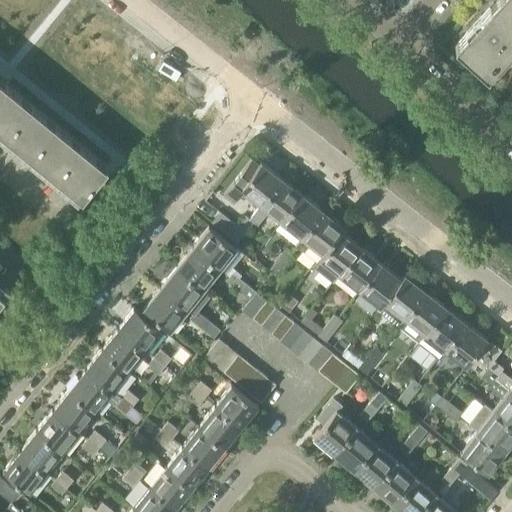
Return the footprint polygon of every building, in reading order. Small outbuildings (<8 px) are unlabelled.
[(511,49),(511,4),(507,0),(496,0),(455,46),(488,75),(511,49)] [(0,98),(11,85),(7,82),(8,81),(0,74),(0,98)] [(0,131),(27,98),(11,85),(0,98),(0,131)] [(27,98),(0,131),(0,135),(14,147),(43,111),(27,98)] [(43,111),(14,147),(30,160),(59,124),(43,111)] [(75,137),(59,124),(30,160),(46,173),(75,137)] [(75,137),(46,173),(62,186),(91,150),(75,137)] [(108,164),(91,150),(62,186),(77,199),(80,195),(82,196),(108,164)] [(260,204),(281,177),(261,161),(258,164),(250,158),(223,193),(234,202),(242,191),(260,204)] [(281,177),(260,204),(249,218),(244,215),(236,225),(244,231),(252,221),(256,224),(267,211),(280,221),(302,193),(281,177)] [(323,210),(302,193),(280,221),(301,238),(323,210)] [(323,210),(301,238),(295,245),(315,261),(339,230),(340,231),(344,226),(323,210)] [(228,235),(236,225),(219,211),(211,222),(228,235)] [(209,225),(192,246),(220,269),(229,275),(225,280),(240,292),(247,284),(239,277),(242,274),(235,268),(235,269),(232,266),(244,253),(237,248),(237,247),(209,225)] [(236,225),(228,235),(236,241),(244,231),(236,225)] [(315,261),(311,265),(332,281),(337,273),(359,246),(340,231),(339,230),(315,261)] [(192,246),(175,266),(203,289),(220,269),(192,246)] [(380,262),(359,246),(337,273),(358,290),(380,262)] [(285,248),(277,258),(285,264),(293,254),(285,248)] [(285,264),(277,258),(269,268),(277,275),(285,264)] [(380,262),(358,290),(379,306),(400,278),(380,262)] [(175,266),(159,286),(187,309),(192,313),(189,317),(203,329),(210,321),(195,309),(199,305),(193,301),(203,289),(175,266)] [(400,278),(379,306),(392,316),(392,317),(399,323),(403,317),(425,289),(404,273),(400,278)] [(247,284),(240,292),(250,300),(257,292),(247,284)] [(187,309),(159,286),(143,306),(171,328),(181,317),(187,309)] [(444,304),(425,289),(403,317),(422,332),(444,304)] [(257,291),(257,292),(250,300),(243,309),(253,317),(267,299),(257,291)] [(289,294),(280,305),(288,311),(297,300),(289,294)] [(277,307),(267,299),(253,317),(263,324),(277,307)] [(444,304),(422,332),(423,333),(418,341),(438,357),(444,349),(466,321),(444,304)] [(135,306),(118,327),(145,348),(161,327),(135,306)] [(277,307),(263,324),(272,332),(286,314),(277,307)] [(333,313),(325,323),(334,330),(342,320),(333,313)] [(295,322),(286,314),(272,332),(281,339),(295,322)] [(220,329),(210,321),(203,329),(214,337),(220,329)] [(487,338),(466,321),(444,349),(465,366),(487,338)] [(304,329),(295,322),(281,339),(290,347),(304,329)] [(334,330),(325,323),(317,334),(325,341),(334,330)] [(145,348),(118,327),(102,347),(128,368),(145,348)] [(304,329),(290,347),(300,354),(314,337),(304,329)] [(323,344),(314,337),(300,354),(309,362),(323,344)] [(215,364),(230,346),(220,338),(205,356),(215,364)] [(487,366),(493,359),(500,349),(490,341),(471,366),(479,372),(485,365),(487,366)] [(332,352),(323,344),(309,362),(318,369),(332,352)] [(374,345),(365,356),(374,363),(383,352),(374,345)] [(230,346),(215,364),(225,371),(239,353),(230,346)] [(128,368),(102,347),(85,367),(112,389),(128,368)] [(153,356),(164,365),(171,357),(159,348),(153,356)] [(332,352),(318,369),(328,377),(342,359),(332,352)] [(249,361),(239,353),(225,371),(234,378),(249,361)] [(164,365),(153,356),(147,364),(158,373),(164,365)] [(374,363),(365,356),(357,367),(366,373),(374,363)] [(351,366),(342,359),(328,377),(337,384),(351,366)] [(493,359),(487,366),(497,373),(493,378),(511,392),(511,378),(500,370),(502,366),(493,359)] [(258,368),(249,361),(234,378),(243,386),(258,368)] [(497,373),(487,366),(485,365),(479,372),(491,381),(487,386),(501,397),(491,409),(511,424),(511,392),(493,378),(497,373)] [(351,366),(337,384),(346,391),(360,374),(351,366)] [(85,367),(69,387),(96,408),(105,397),(126,414),(133,405),(121,396),(112,389),(85,367)] [(258,368),(243,386),(253,393),(267,375),(258,368)] [(193,388),(204,397),(211,388),(189,370),(182,379),(193,388)] [(267,375),(253,393),(262,401),(277,383),(267,375)] [(413,378),(405,389),(413,394),(421,384),(413,378)] [(214,403),(241,425),(258,404),(231,382),(214,403)] [(69,387),(53,407),(79,429),(96,408),(69,387)] [(121,396),(133,405),(139,397),(127,388),(121,396)] [(204,397),(193,388),(187,395),(198,404),(204,397)] [(413,394),(405,389),(397,399),(405,405),(413,394)] [(368,402),(376,408),(386,396),(378,390),(368,402)] [(446,412),(452,404),(441,395),(434,403),(446,412)] [(334,453),(356,426),(337,410),(341,404),(333,398),(317,417),(324,423),(313,436),(334,453)] [(376,408),(368,402),(358,414),(366,420),(376,408)] [(241,425),(214,403),(198,423),(225,445),(241,425)] [(511,440),(511,424),(491,409),(483,403),(467,423),(475,430),(504,451),(511,440)] [(452,404),(446,412),(456,420),(463,412),(452,404)] [(53,407),(37,428),(63,449),(79,429),(53,407)] [(167,420),(160,428),(172,437),(178,429),(167,420)] [(198,423),(182,443),(208,465),(225,445),(198,423)] [(419,423),(409,435),(416,442),(426,430),(419,423)] [(376,443),(356,426),(334,453),(353,470),(376,443)] [(37,428),(21,448),(47,469),(63,449),(37,428)] [(172,437),(160,428),(154,436),(166,446),(172,437)] [(88,437),(100,447),(106,439),(94,429),(88,437)] [(504,451),(475,430),(459,450),(487,472),(504,451)] [(409,435),(399,447),(407,453),(416,442),(409,435)] [(100,447),(88,437),(81,445),(93,455),(100,447)] [(182,443),(165,463),(192,485),(208,465),(182,443)] [(396,459),(376,443),(353,470),(373,486),(396,459)] [(47,469),(21,448),(4,469),(30,490),(47,469)] [(450,466),(458,473),(469,482),(478,472),(458,456),(450,466)] [(416,476),(396,459),(373,486),(393,503),(416,476)] [(128,469),(139,478),(145,470),(134,461),(128,469)] [(165,463),(149,484),(176,505),(192,485),(165,463)] [(458,473),(450,466),(440,478),(448,485),(458,473)] [(139,478),(128,469),(121,477),(133,486),(139,478)] [(55,478),(66,487),(73,479),(62,470),(55,478)] [(416,476),(393,503),(403,511),(418,511),(435,492),(416,476)] [(66,487),(55,478),(49,486),(60,495),(66,487)] [(9,483),(1,494),(3,495),(11,501),(19,491),(9,483)] [(170,511),(176,505),(149,484),(133,504),(143,511),(170,511)] [(453,511),(456,510),(435,492),(418,511),(453,511)] [(2,511),(11,502),(11,501),(3,495),(0,498),(0,511),(2,511)] [(95,509),(98,511),(111,511),(113,510),(102,501),(95,509)] [(16,511),(20,508),(11,502),(2,511),(16,511)]
